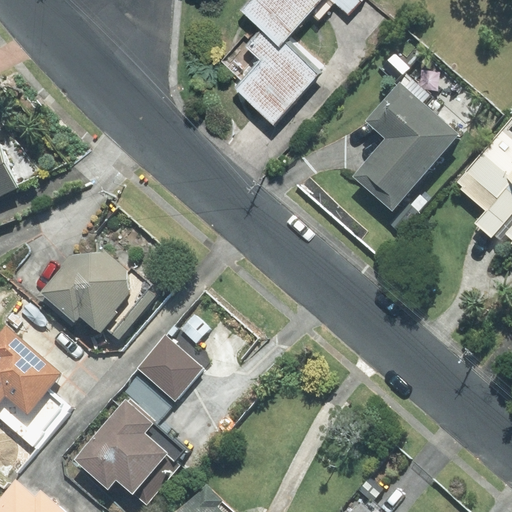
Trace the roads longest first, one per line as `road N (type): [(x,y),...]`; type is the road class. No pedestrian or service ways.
road 1 (residential): [(126,107),(511,442)]
road 2 (residential): [(28,0),(126,107)]
